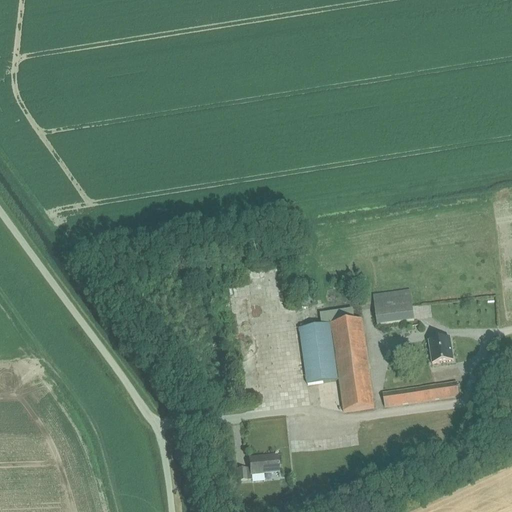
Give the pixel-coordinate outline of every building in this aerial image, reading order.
[(410,291),(404,292),(374,296),(378,326),(414,322),(410,291)] [(308,387),(339,382),(344,413),(374,409),(362,321),(355,322),(353,310),(320,315),(322,327),(300,330),(308,387)] [(450,340),(429,343),(432,365),(454,362),(450,340)] [(506,353),(498,354),(500,365),(508,364),(506,353)] [(459,397),(457,384),(383,394),(385,408),(459,397)] [(252,481),(252,476),(279,473),(277,457),(250,459),(251,469),(237,470),(238,482),(248,481),(252,481)]
